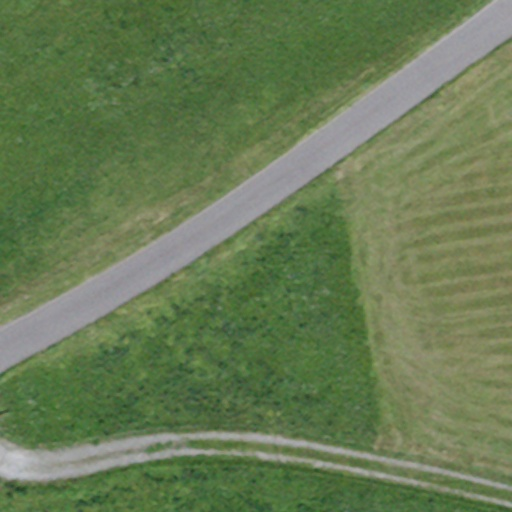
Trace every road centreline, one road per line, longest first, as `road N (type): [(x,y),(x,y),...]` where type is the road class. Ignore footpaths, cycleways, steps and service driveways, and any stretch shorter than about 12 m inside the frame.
road 1 (tertiary): [(0,350),(135,276),(511,16)]
road 2 (track): [(511,506),(373,465),(276,448),(140,445),(70,462),(0,459)]
